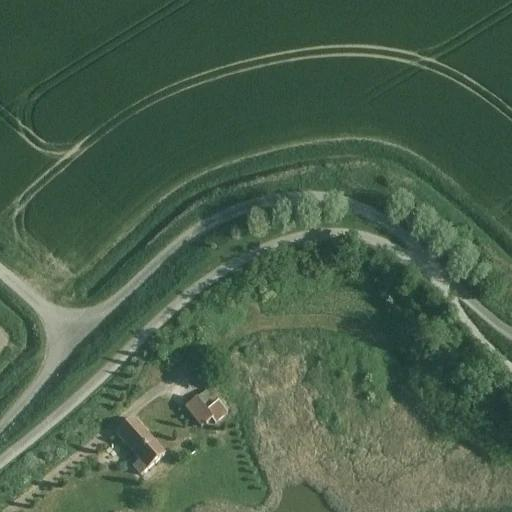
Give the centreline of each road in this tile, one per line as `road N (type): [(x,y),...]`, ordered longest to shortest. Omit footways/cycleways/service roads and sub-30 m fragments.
road 1 (unclassified): [(0,465),(196,288),(249,254),(356,235),(439,274)]
road 2 (unclassified): [(439,274),(417,241),(386,218),(322,197),(286,200),(204,229),(78,337)]
road 3 (unclassified): [(0,434),(78,337)]
